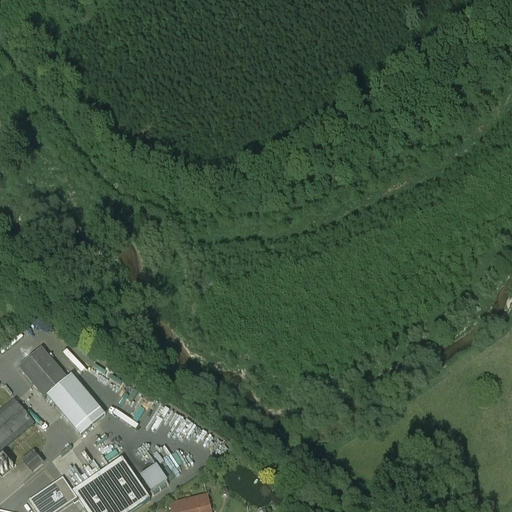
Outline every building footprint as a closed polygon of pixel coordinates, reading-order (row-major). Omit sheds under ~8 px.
[(67,381),(42,351),(20,370),(45,400),(48,397),(67,381)] [(106,417),(72,377),(48,397),(81,438),(106,417)] [(15,402),(0,415),(0,454),(35,425),(15,402)] [(35,453),(24,462),(33,473),(44,464),(35,453)] [(4,458),(0,460),(0,477),(2,480),(14,470),(4,458)] [(128,468),(79,502),(85,511),(135,511),(151,501),(128,468)] [(63,478),(30,501),(37,511),(59,511),(77,500),(63,478)] [(207,497),(176,505),(177,511),(176,511),(208,511),(211,511),(207,497)]
